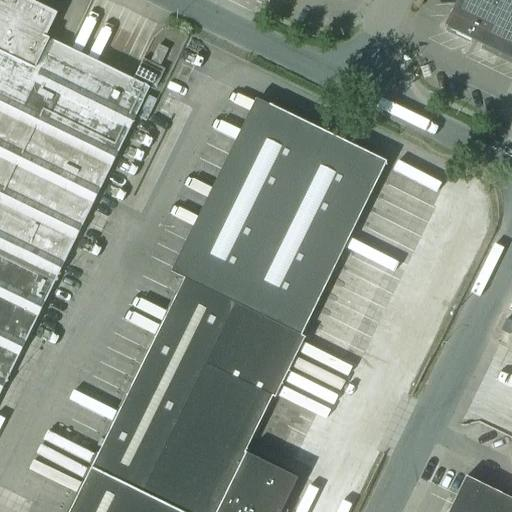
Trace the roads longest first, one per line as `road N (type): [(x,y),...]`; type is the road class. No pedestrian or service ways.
road 1 (unclassified): [(511,255),(385,511)]
road 2 (unclassified): [(357,83),(186,0)]
road 3 (unclassified): [(511,161),(357,83)]
